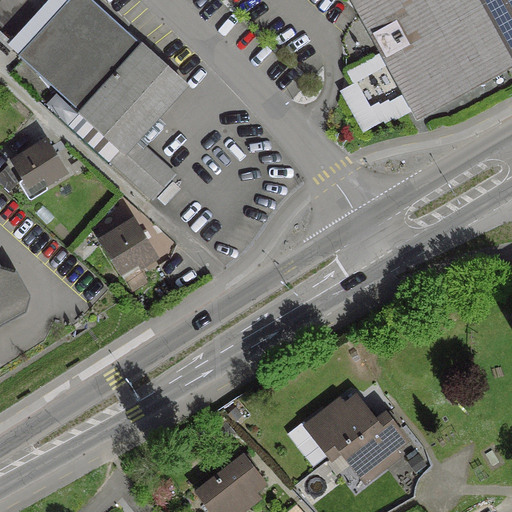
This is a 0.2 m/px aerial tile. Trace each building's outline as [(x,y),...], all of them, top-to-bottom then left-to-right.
[(77,113),(77,114),(118,151),(108,162),(149,199),(171,174),(131,137),(180,83),(88,0),(66,0),(15,56),(77,113)] [(511,0),(351,0),(414,114),(511,60),(511,0)] [(9,162),(29,194),(63,172),(43,141),(9,162)] [(18,189),(11,183),(4,191),(11,197),(18,189)] [(140,235),(131,220),(97,241),(118,274),(135,264),(138,268),(154,258),(140,235)] [(0,332),(29,316),(34,300),(19,274),(3,269),(2,272),(0,271),(0,267),(2,267),(0,263),(0,332)] [(329,457),(339,449),(372,423),(354,400),(343,408),(338,402),(324,412),(329,419),(310,433),(329,457)] [(390,426),(386,421),(382,416),(372,423),(339,449),(358,473),(376,459),(381,465),(395,455),(390,448),(401,440),(390,426)] [(243,463),(240,459),(196,492),(211,511),(222,511),(235,502),(239,509),(253,498),(248,492),(259,483),(243,463)]
